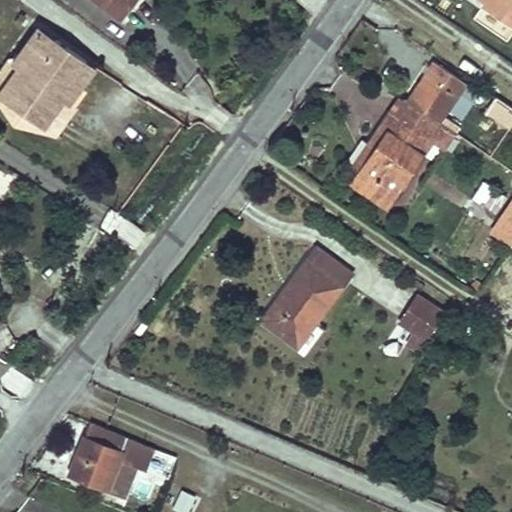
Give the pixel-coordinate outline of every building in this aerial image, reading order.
[(127,6),(118,0),(95,0),(118,17),(127,6)] [(511,0),(487,0),(484,5),(511,22),(511,0)] [(23,63),(2,92),(57,131),(76,105),(69,101),(61,95),(85,61),(55,39),(53,42),(37,30),(16,59),(23,63)] [(12,56),(0,71),(0,90),(2,92),(23,63),(16,59),(12,56)] [(85,61),(61,95),(69,101),(94,67),(85,61)] [(437,63),(412,100),(445,122),(470,85),(437,63)] [(2,92),(0,90),(0,95),(15,116),(21,120),(57,131),(2,92)] [(390,116),(432,142),(443,126),(401,99),(390,116)] [(391,208),(432,142),(390,116),(373,143),(381,147),(366,170),(356,186),(391,208)] [(359,165),(366,170),(381,147),(373,143),(359,165)] [(511,198),(500,215),(508,221),(496,234),(511,243),(511,198)] [(352,274),(317,248),(265,322),(300,347),(352,274)] [(445,312),(421,296),(403,324),(427,340),(445,312)] [(148,469),(157,449),(89,422),(68,476),(129,500),(140,467),(148,469)] [(413,428),(407,443),(417,447),(425,432),(413,428)] [(425,432),(417,447),(429,451),(435,436),(425,432)] [(180,511),(190,511),(197,496),(178,488),(170,508),(180,511)]
